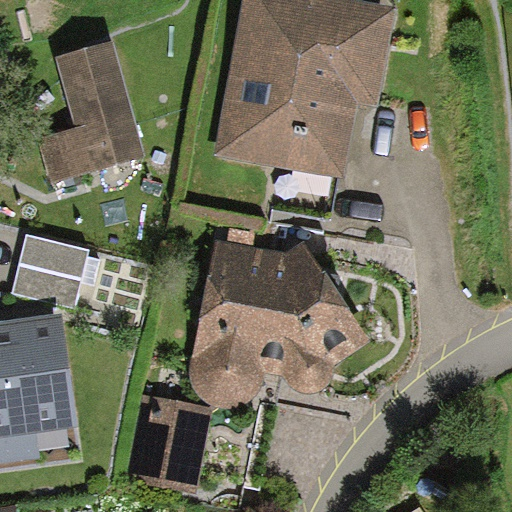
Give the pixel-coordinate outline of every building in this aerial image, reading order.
[(396,19),(292,0),(247,0),(218,158),(345,182),(358,109),(378,113),(396,19)] [(147,163),(113,48),(57,65),(76,130),(42,140),(56,189),(147,163)] [(13,291),(75,307),(88,256),(27,240),(13,291)] [(331,384),(330,376),(366,350),(305,258),(293,266),(221,247),(192,374),(193,385),(197,397),(206,406),(222,411),(234,411),(248,408),(257,402),(263,391),(267,381),(293,384),(295,391),(299,397),(305,401),(312,402),(319,401),(325,397),(329,391),(331,384)] [(0,332),(0,467),(78,457),(60,324),(0,332)] [(210,414),(143,401),(126,487),(193,500),(210,414)]
